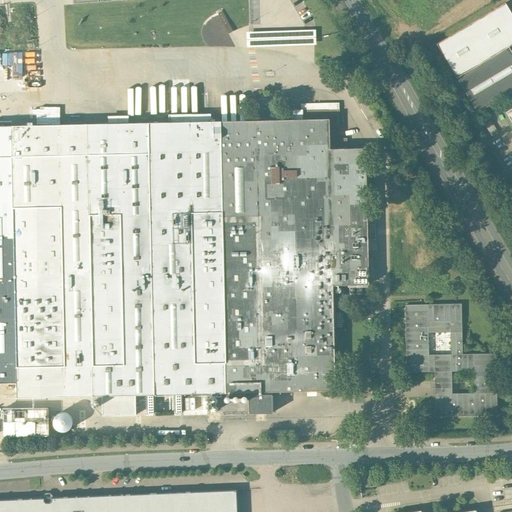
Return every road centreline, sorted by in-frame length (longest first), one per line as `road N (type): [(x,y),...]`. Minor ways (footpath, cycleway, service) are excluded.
road 1 (unclassified): [(0,471),(145,458),(340,455)]
road 2 (secondary): [(350,0),(511,278)]
road 3 (unclassified): [(340,455),(511,449)]
